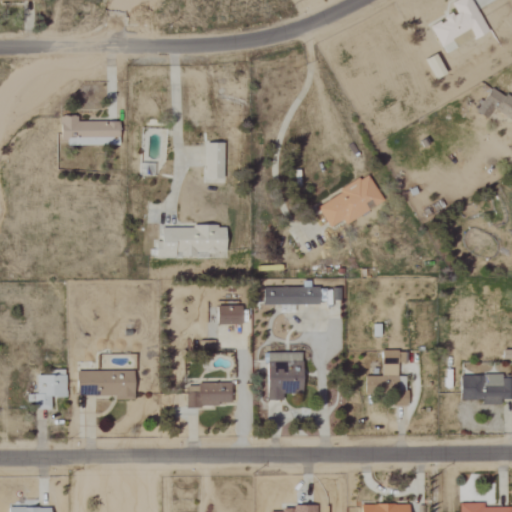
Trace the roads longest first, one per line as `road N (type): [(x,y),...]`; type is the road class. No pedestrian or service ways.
road 1 (residential): [(0,458),(511,454)]
road 2 (residential): [(0,49),(239,44),(304,28),(362,0)]
